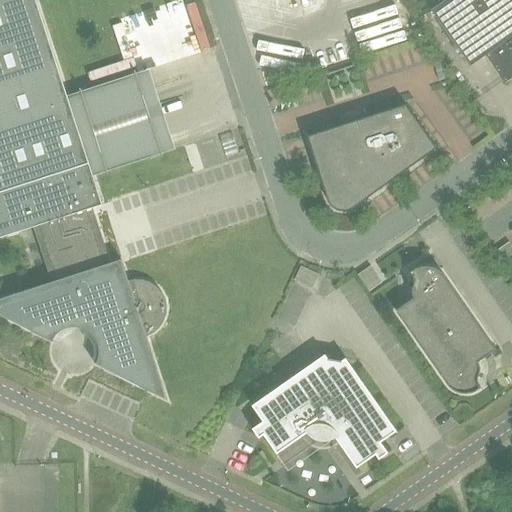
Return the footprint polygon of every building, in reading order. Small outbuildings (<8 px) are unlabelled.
[(0,0),(0,237),(33,227),(51,282),(0,298),(0,315),(51,341),(55,335),(60,331),(66,328),(73,327),(79,327),(79,328),(79,329),(79,330),(80,331),(80,332),(81,333),(83,334),(83,335),(84,335),(86,335),(88,334),(89,334),(90,333),(95,338),(97,344),(99,350),(98,357),(95,364),(167,400),(146,336),(153,333),(159,328),(163,321),(166,314),(166,307),(165,299),(162,292),(157,287),(150,282),(143,280),(135,279),(128,280),(121,259),(110,263),(92,208),(102,204),(66,95),(35,0),(0,0)] [(511,77),(511,0),(444,0),(430,10),(470,66),(485,55),(505,83),(511,77)] [(343,53),(328,56),(332,70),(346,66),(343,53)] [(405,104),(307,136),(328,200),(328,201),(329,203),(330,204),(332,206),(333,208),(336,209),(338,210),(341,211),(343,211),(346,211),(349,210),(352,209),(354,208),(437,148),(405,104)] [(496,349),(445,276),(444,275),(442,273),(439,271),(438,270),(436,269),(433,267),(429,267),(425,266),(423,266),(419,267),(416,269),(414,269),(410,272),(411,274),(411,273),(413,276),(414,279),(414,282),(412,288),(411,291),(412,295),(414,298),(395,311),(446,384),(447,385),(448,387),(450,388),(453,390),(456,392),(458,393),(460,393),(464,394),(466,394),(469,393),(473,392),(476,391),(481,388),(480,387),(479,387),(478,384),(477,381),(477,378),(479,372),(479,369),(479,365),(477,362),(496,349)] [(325,354),(252,405),(268,429),(263,433),(277,454),(310,430),(314,436),(327,439),(333,434),(356,468),(376,454),(372,448),(396,431),(345,358),(341,361),(327,358),(325,354)]
